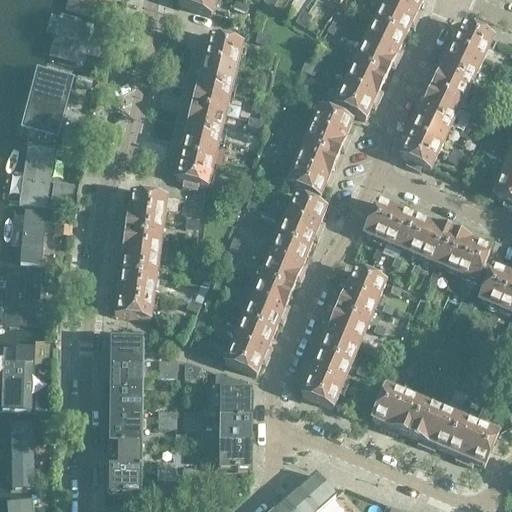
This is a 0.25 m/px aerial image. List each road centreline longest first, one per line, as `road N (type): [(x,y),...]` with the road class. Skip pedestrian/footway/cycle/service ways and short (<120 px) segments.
road 1 (residential): [(151,0),(129,151),(106,187),(86,333),(88,511)]
road 2 (residential): [(278,431),(272,397),(373,172)]
road 3 (residential): [(278,431),(485,511)]
road 4 (residential): [(373,172),(444,0)]
road 5 (residential): [(511,235),(373,172)]
